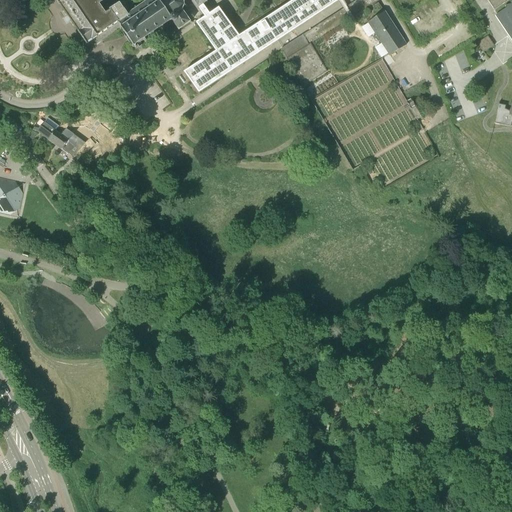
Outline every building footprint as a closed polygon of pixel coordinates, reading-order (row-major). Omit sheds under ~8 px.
[(134,47),(136,49),(142,46),(140,43),(144,41),(145,43),(164,30),(169,36),(179,30),(190,22),(184,12),(184,11),(182,11),(183,6),(185,7),(186,5),(183,5),(183,1),(185,0),(184,0),(182,0),(191,0),(198,9),(199,9),(201,12),(205,18),(197,23),(217,51),(185,72),(198,93),(340,0),(295,0),(239,37),(219,8),(210,14),(203,5),(207,3),(205,0),(55,0),(58,4),(64,0),(72,13),(84,29),(78,33),(86,45),(118,23),(121,26),(120,26),(121,28),(120,29),(121,30),(122,29),(125,33),(123,34),(126,37),(130,43),(131,42),(133,45),(132,46),(133,47),(134,47)] [(505,109),(505,106),(499,104),(499,103),(494,123),(511,126),(511,125),(511,126),(511,123),(511,122),(511,0),(486,0),(510,35),(511,33),(511,105),(509,111),(505,109)] [(406,45),(384,12),(368,22),(390,56),(406,45)] [(490,37),(479,44),(485,54),(496,47),(490,37)] [(303,87),(327,71),(310,44),(285,60),(303,87)] [(411,99),(406,102),(417,120),(422,117),(411,99)] [(38,132),(49,140),(56,131),(59,127),(48,118),(45,122),(39,118),(35,125),(34,131),(38,132)] [(29,144),(36,134),(26,128),(22,135),(29,144)] [(56,131),(49,140),(62,150),(68,154),(68,153),(78,161),(95,145),(90,141),(83,147),(77,142),(74,146),(69,142),(69,141),(56,131)] [(15,181),(0,177),(0,212),(10,214),(19,208),(23,194),(15,181)] [(74,186),(78,183),(74,177),(70,180),(74,186)]
